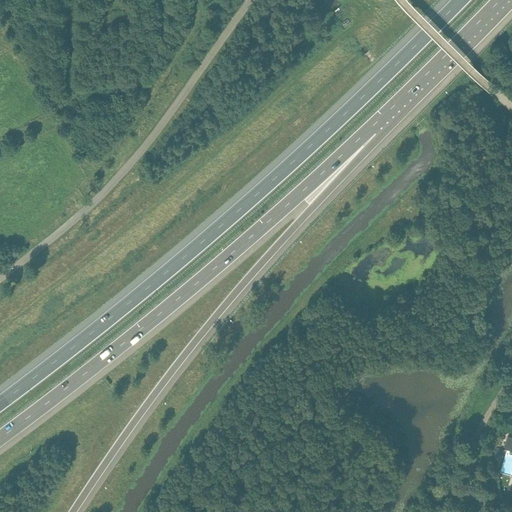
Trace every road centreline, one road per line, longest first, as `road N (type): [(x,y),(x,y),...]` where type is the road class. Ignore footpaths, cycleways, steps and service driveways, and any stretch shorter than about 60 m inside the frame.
road 1 (motorway): [(458,0),(227,221),(0,402)]
road 2 (motorway): [(74,511),(167,375),(354,162),(371,127)]
road 3 (motorway): [(0,437),(161,312),(371,127)]
road 4 (motorway): [(371,127),(499,0)]
